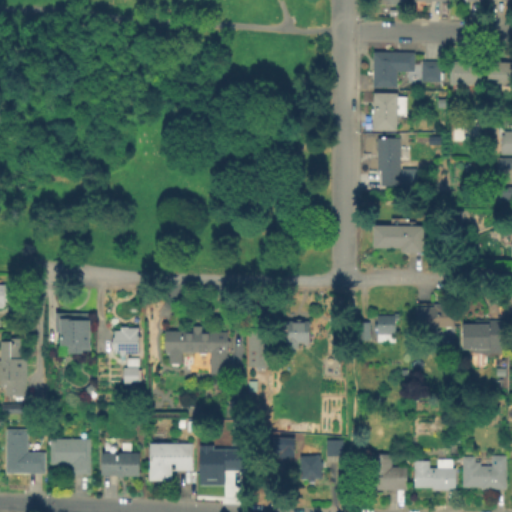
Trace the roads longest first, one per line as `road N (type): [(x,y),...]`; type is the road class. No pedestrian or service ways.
road 1 (residential): [(224,511),(0,502)]
road 2 (residential): [(511,31),(341,30)]
road 3 (residential): [(511,278),(341,279)]
road 4 (residential): [(341,30),(341,192)]
road 5 (residential): [(256,281),(134,280)]
